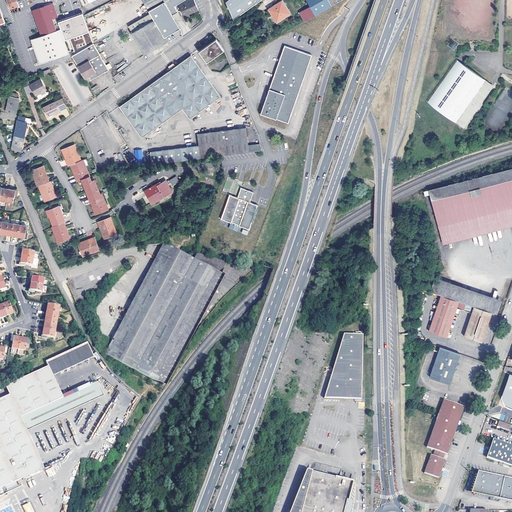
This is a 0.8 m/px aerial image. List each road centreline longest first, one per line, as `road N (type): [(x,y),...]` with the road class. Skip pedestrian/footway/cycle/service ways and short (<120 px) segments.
road 1 (motorway): [(217,511),(358,115)]
road 2 (motorway): [(382,0),(279,291)]
road 3 (motorway): [(341,45),(319,99),(279,291)]
road 4 (motorway): [(279,291),(200,511)]
road 5 (residential): [(208,0),(208,25),(44,145)]
road 6 (unclassified): [(511,318),(442,511)]
road 7 (secondary): [(381,186),(418,0)]
road 8 (secondary): [(380,222),(382,399)]
road 9 (secondary): [(341,45),(373,124),(381,186)]
road 10 (motorway): [(358,115),(413,0)]
road 11 (motorway): [(358,115),(398,0)]
